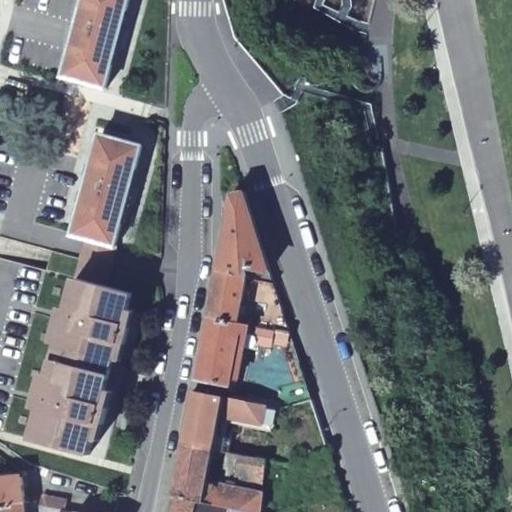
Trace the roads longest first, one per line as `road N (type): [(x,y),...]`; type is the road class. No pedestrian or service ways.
road 1 (tertiary): [(226,87),(257,145),(375,511)]
road 2 (residential): [(145,511),(186,276)]
road 3 (residential): [(186,276),(194,119),(201,103),(226,87)]
road 4 (residential): [(0,226),(186,276)]
